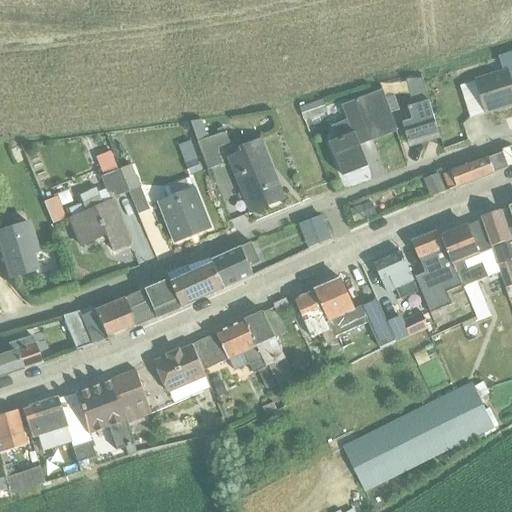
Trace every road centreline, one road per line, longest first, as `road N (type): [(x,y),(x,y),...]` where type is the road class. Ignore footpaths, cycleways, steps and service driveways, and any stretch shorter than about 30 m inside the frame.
road 1 (tertiary): [(349,251),(128,350),(0,395)]
road 2 (unclassified): [(0,325),(331,203)]
road 3 (unclassified): [(331,203),(511,136)]
road 4 (tertiary): [(511,184),(349,251)]
